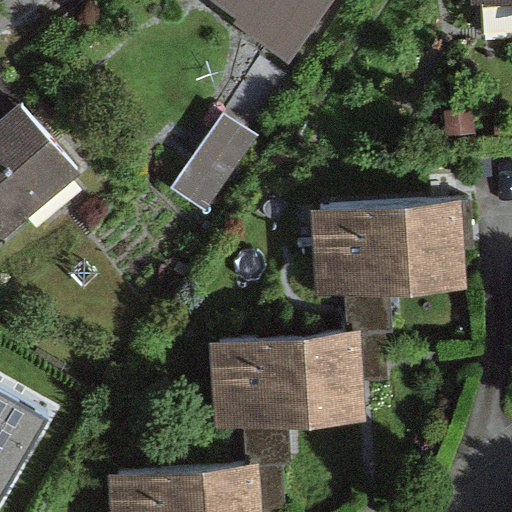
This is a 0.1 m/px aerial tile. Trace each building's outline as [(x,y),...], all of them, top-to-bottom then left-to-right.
[(220,0),(296,49),(327,0),(220,0)] [(0,244),(82,174),(20,102),(0,119),(0,244)] [(211,206),(261,132),(225,108),(175,182),(211,206)] [(463,199),(313,209),(319,296),(469,286),(463,199)] [(361,334),(211,344),(217,432),(367,422),(361,334)] [(0,485),(49,403),(0,374),(0,485)] [(266,511),(264,468),(114,478),(116,511),(266,511)]
